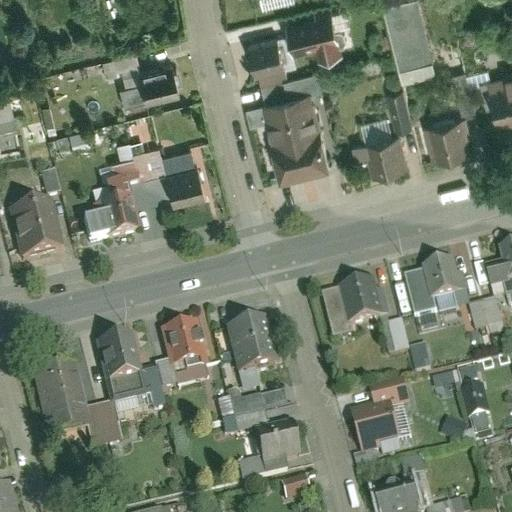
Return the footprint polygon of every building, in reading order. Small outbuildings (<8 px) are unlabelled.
[(437,76),(417,0),(402,0),(384,5),(404,84),(437,76)] [(332,10),(285,21),(293,55),(316,49),(318,58),(342,53),(332,10)] [(278,37),(248,43),(253,74),(284,68),(278,37)] [(124,106),(179,93),(172,64),(138,72),(141,83),(120,88),(124,106)] [(511,121),(511,74),(486,81),(498,126),(511,121)] [(394,129),(409,125),(399,88),(384,92),(394,129)] [(329,165),(310,92),(262,104),(281,177),(329,165)] [(0,100),(0,130),(14,128),(9,99),(0,100)] [(468,114),(423,124),(431,162),(476,152),(468,114)] [(362,124),(364,137),(383,135),(381,121),(362,124)] [(409,168),(400,133),(349,145),(354,167),(367,164),(370,178),(409,168)] [(203,195),(194,164),(163,172),(171,203),(203,195)] [(40,198),(52,195),(48,173),(36,175),(40,198)] [(137,233),(129,199),(98,207),(101,218),(80,223),(85,245),(137,233)] [(60,251),(49,204),(7,213),(19,261),(60,251)] [(500,266),(487,269),(491,289),(511,284),(511,246),(497,250),(500,266)] [(453,262),(419,272),(430,306),(479,291),(474,274),(458,278),(453,262)] [(375,282),(320,296),(332,343),(356,337),(352,325),(384,317),(375,282)] [(486,336),(501,332),(491,300),(464,307),(472,333),(484,329),(486,336)] [(277,368),(264,320),(220,332),(233,380),(277,368)] [(383,325),(391,355),(406,351),(398,321),(383,325)] [(206,368),(197,324),(160,331),(169,375),(206,368)] [(131,338),(95,346),(109,405),(145,396),(131,338)] [(408,348),(412,372),(427,370),(423,346),(408,348)] [(88,411),(75,365),(30,377),(48,442),(85,431),(91,452),(120,445),(109,405),(88,411)] [(452,371),(456,389),(476,384),(472,366),(452,371)] [(374,409),(351,415),(362,455),(401,445),(392,412),(411,407),(404,379),(369,388),(374,409)] [(470,432),(487,429),(483,415),(487,414),(480,385),(461,389),(470,432)] [(261,412),(282,408),(279,390),(213,401),(219,436),(264,428),(261,412)] [(298,456),(290,424),(253,433),(262,465),(298,456)] [(417,511),(409,483),(373,493),(378,511),(417,511)] [(299,486),(276,493),(279,502),(302,495),(299,486)] [(0,511),(12,511),(6,489),(0,490),(0,511)]
